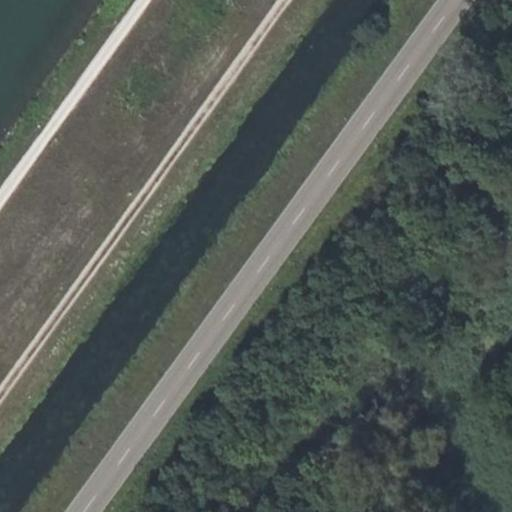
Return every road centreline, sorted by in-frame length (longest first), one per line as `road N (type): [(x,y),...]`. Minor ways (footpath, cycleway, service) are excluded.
road 1 (tertiary): [(458,0),(85,511)]
road 2 (track): [(294,0),(0,403)]
road 3 (track): [(142,0),(0,196)]
